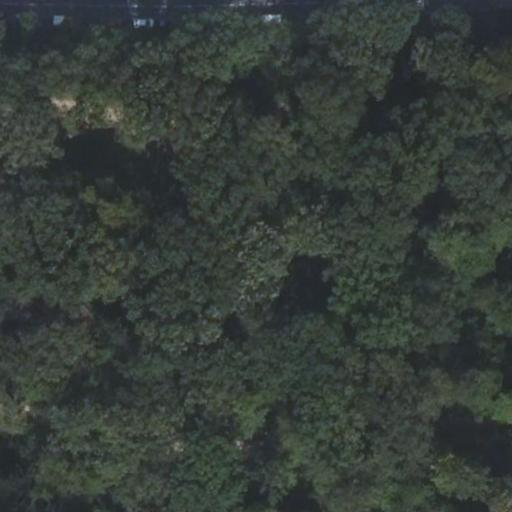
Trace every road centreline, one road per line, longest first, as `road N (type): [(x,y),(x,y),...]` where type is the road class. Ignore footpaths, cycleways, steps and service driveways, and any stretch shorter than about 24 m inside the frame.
road 1 (track): [(0,404),(112,454),(425,433)]
road 2 (track): [(425,433),(243,204),(158,137)]
road 3 (track): [(158,137),(82,105),(0,106)]
road 4 (residential): [(144,0),(0,0)]
